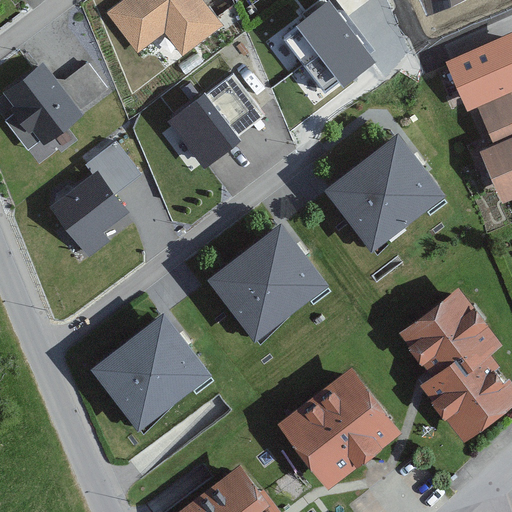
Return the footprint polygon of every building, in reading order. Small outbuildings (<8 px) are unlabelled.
[(138,46),(162,25),(184,49),(220,18),(204,0),(119,0),(107,11),(138,46)] [(340,0),(352,15),(370,0),(340,0)] [(419,0),(427,17),(464,0),(419,0)] [(377,62),(328,1),(281,39),(325,93),(339,82),(344,88),(377,62)] [(503,205),(511,201),(511,35),(511,34),(446,63),(468,112),(478,107),(495,146),(479,152),(503,205)] [(34,64),(5,88),(51,142),(110,92),(84,62),(54,88),(34,64)] [(222,83),(157,133),(193,180),(257,130),(222,83)] [(445,195),(399,136),(324,194),(370,253),(445,195)] [(102,232),(127,212),(94,170),(49,206),(89,256),(108,240),(102,232)] [(327,284),(281,224),(206,282),(252,341),(327,284)] [(478,451),(511,423),(511,382),(485,350),(499,339),(453,283),(398,329),(433,372),(450,391),(436,402),(478,451)] [(209,375),(163,315),(88,373),(134,432),(209,375)] [(401,424),(355,365),(280,423),(327,482),(365,453),(401,424)] [(285,511),(279,504),(240,457),(171,511),(285,511)]
